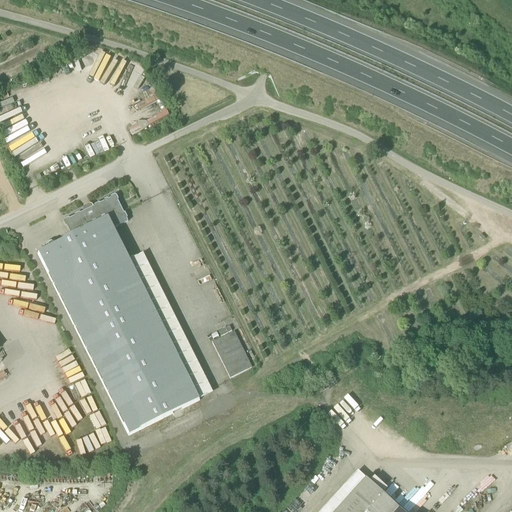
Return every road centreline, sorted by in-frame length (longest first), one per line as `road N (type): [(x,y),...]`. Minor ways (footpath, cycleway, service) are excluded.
road 1 (track): [(0,14),(348,131),(511,216)]
road 2 (motorway): [(156,0),(304,54),(511,154)]
road 3 (motorway): [(511,123),(242,0)]
road 4 (unclassified): [(255,97),(0,221)]
